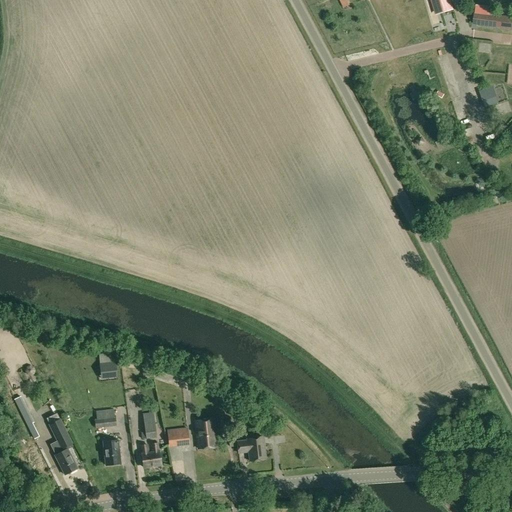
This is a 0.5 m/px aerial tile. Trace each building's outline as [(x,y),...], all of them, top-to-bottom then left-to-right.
[(456,7),(457,20),(466,20),(465,6),(456,7)] [(475,13),(473,25),(497,27),(498,15),(475,13)] [(493,88),(485,91),(490,106),(498,103),(493,88)] [(118,374),(117,362),(100,364),(101,376),(118,374)] [(142,364),(142,368),(143,377),(153,375),(151,366),(150,366),(150,363),(142,364)] [(176,384),(180,372),(160,365),(156,378),(176,384)] [(141,390),(140,368),(128,368),(129,382),(134,382),(135,390),(141,390)] [(142,393),(130,393),(131,405),(134,405),(134,412),(142,412),(142,393)] [(21,397),(15,400),(34,439),(39,436),(32,423),(34,422),(21,397)] [(230,398),(222,399),(223,409),(231,408),(230,398)] [(267,414),(258,406),(253,411),(259,417),(260,416),(263,419),(267,414)] [(96,411),(97,419),(95,419),(96,428),(117,426),(116,417),(115,418),(114,409),(96,411)] [(146,439),(157,437),(154,412),(143,414),(146,439)] [(199,449),(217,447),(214,419),(196,421),(199,449)] [(66,475),(77,469),(66,447),(72,444),(60,420),(51,424),(64,451),(56,455),(66,475)] [(169,446),(189,443),(188,427),(168,430),(169,446)] [(250,461),(266,459),(263,437),(237,440),(238,453),(249,452),(250,461)] [(106,466),(121,464),(118,440),(103,442),(106,466)] [(142,454),(144,468),(161,465),(159,454),(157,444),(151,444),(153,453),(149,453),(148,445),(141,446),(142,454)]
